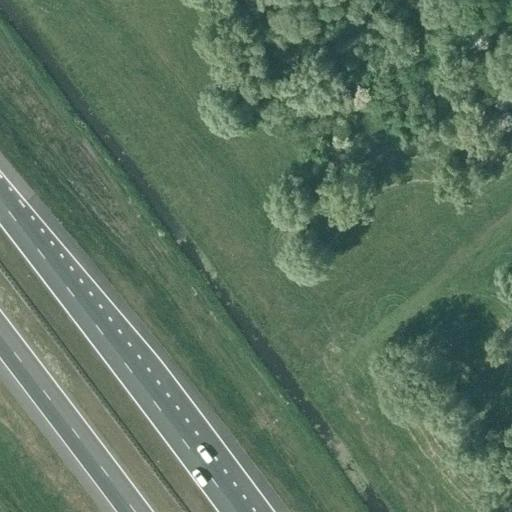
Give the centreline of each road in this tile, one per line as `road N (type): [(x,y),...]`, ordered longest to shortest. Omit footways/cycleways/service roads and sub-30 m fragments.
road 1 (motorway): [(238,511),(0,201)]
road 2 (motorway): [(0,342),(131,511)]
